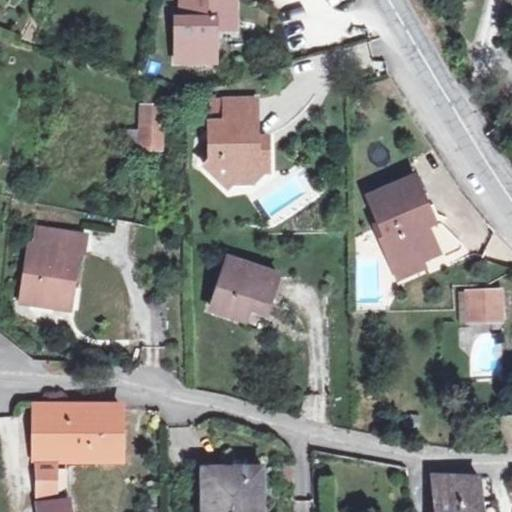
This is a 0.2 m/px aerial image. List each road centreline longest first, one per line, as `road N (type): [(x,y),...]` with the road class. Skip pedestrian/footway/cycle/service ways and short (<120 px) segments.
road 1 (residential): [(511,455),(429,456),(218,408),(0,373)]
road 2 (secondary): [(511,197),(387,0)]
